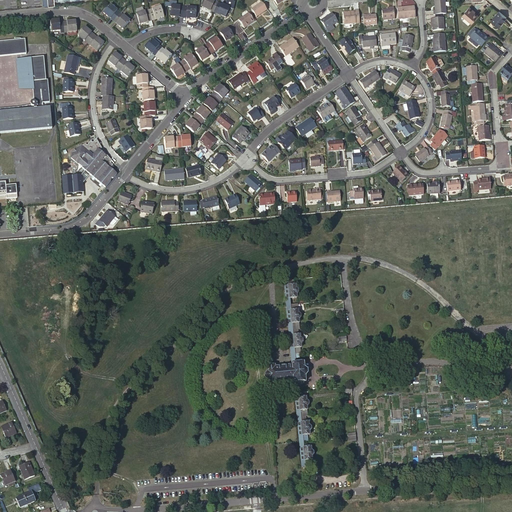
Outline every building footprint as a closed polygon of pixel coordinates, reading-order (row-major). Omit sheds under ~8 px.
[(207,9),(214,12),(218,3),(214,2),(214,1),(211,0),(205,0),(202,6),(202,7),(207,9)] [(433,11),(433,15),(446,14),(444,0),(433,0),(435,11),(433,11)] [(218,3),(214,12),(220,15),(220,16),(225,18),(229,8),(221,4),(221,5),(218,3)] [(261,3),(251,10),(256,17),(266,10),(261,3)] [(108,16),(113,21),(120,13),(117,11),(110,5),(103,13),(107,17),(108,16)] [(175,17),(183,17),(183,8),(180,7),(171,6),(170,17),(175,17)] [(397,8),(398,19),(415,18),(414,6),(397,8)] [(152,10),(149,11),(151,21),(159,18),(159,19),(164,17),(161,7),(152,10)] [(151,21),(149,11),(145,12),(144,12),(143,8),(136,10),(137,15),(136,15),(139,24),(139,25),(144,23),(151,21)] [(183,8),(183,17),(190,18),(195,19),(195,16),(196,8),(187,8),(183,8)] [(474,12),(469,8),(462,15),(471,23),(478,15),(474,12)] [(359,22),(358,10),(354,11),(354,12),(343,13),(344,25),(355,24),(355,22),(359,22)] [(393,10),(387,10),(381,11),(382,21),(394,20),(393,10)] [(498,27),(506,17),(499,11),(491,21),(498,27)] [(120,13),(113,21),(119,26),(123,30),(130,21),(123,16),(122,16),(121,14),(120,13)] [(254,22),(248,13),(238,20),(244,28),(254,22)] [(331,14),(320,21),(326,30),(332,26),(337,22),(336,20),(333,16),(331,14)] [(376,15),(363,16),(363,26),(376,25),(376,15)] [(430,19),(431,23),(432,23),(432,27),(433,31),(444,30),(443,18),(430,19)] [(64,33),(63,23),(60,23),(60,20),(56,21),(50,21),(51,32),(60,31),(60,33),(64,33)] [(71,22),(63,23),(64,33),(68,32),(77,32),(76,21),(71,22)] [(89,30),(85,27),(78,36),(85,41),(88,43),(94,36),(89,31),(89,30)] [(227,27),(220,33),(225,41),(233,36),(227,27)] [(469,38),(481,47),(488,38),(485,35),(484,37),(481,35),(476,30),(474,28),(470,33),(472,35),(469,38)] [(318,47),(313,40),(310,34),(301,40),(309,53),(318,47)] [(381,46),(389,45),(396,45),(395,34),(380,35),(381,46)] [(412,37),(404,35),(403,40),(402,48),(403,48),(402,52),(408,53),(409,49),(410,49),(412,37)] [(444,35),(433,35),(433,39),(432,39),(433,53),(445,52),(444,35)] [(94,36),(88,43),(91,45),(91,46),(98,52),(104,43),(100,40),(94,36)] [(362,36),(358,37),(359,44),(362,44),(362,48),(376,46),(375,36),(362,38),(362,36)] [(15,40),(0,41),(0,56),(26,54),(25,39),(21,40),(21,39),(19,38),(16,38),(14,38),(15,40)] [(160,51),(162,49),(159,46),(162,43),(156,38),(152,40),(150,42),(146,47),(145,48),(149,52),(150,51),(155,56),(157,55),(160,51)] [(209,44),(206,46),(211,54),(217,49),(218,50),(222,47),(216,38),(209,43),(209,44)] [(347,38),(339,43),(342,47),(343,46),(345,49),(348,54),(355,49),(347,38)] [(298,47),(293,39),(279,48),(285,57),(288,55),(298,47)] [(483,53),(495,63),(502,55),(495,49),(490,45),(483,53)] [(211,54),(206,46),(203,48),(202,47),(195,52),(201,61),(205,58),(211,54)] [(171,57),(162,49),(160,51),(157,55),(155,56),(161,61),(161,62),(165,65),(171,57)] [(115,67),(118,69),(124,61),(118,57),(119,56),(115,53),(108,61),(115,67)] [(272,57),(265,62),(270,71),(278,66),(279,67),(283,64),(276,53),(272,56),(272,57)] [(76,67),(78,58),(67,55),(63,72),(73,75),(74,71),(75,71),(76,67)] [(183,61),(181,63),(183,66),(186,71),(192,67),(193,67),(197,64),(191,55),(183,60),(183,61)] [(285,57),(282,59),(288,68),(294,64),(288,55),(285,57)] [(0,133),(53,129),(51,108),(44,108),(43,104),(50,103),(49,81),(47,81),(45,57),(18,60),(20,83),(32,82),(33,101),(32,102),(31,102),(31,103),(30,104),(30,105),(31,106),(31,107),(32,107),(33,107),(34,109),(0,112),(0,133)] [(434,72),(435,75),(441,72),(439,69),(441,68),(436,57),(428,62),(433,72),(434,72)] [(314,62),(311,64),(318,74),(321,72),(322,74),(331,68),(325,60),(317,65),(314,62)] [(124,61),(118,69),(121,71),(121,72),(127,77),(134,69),(130,66),(124,61)] [(247,68),(249,70),(258,64),(257,62),(247,68)] [(183,66),(181,63),(178,65),(177,65),(170,70),(176,78),(180,76),(180,75),(186,71),(183,66)] [(258,64),(249,70),(250,71),(246,74),(253,84),(256,81),(255,79),(264,72),(258,64)] [(511,71),(505,65),(498,73),(502,76),(508,81),(511,75),(511,71)] [(476,67),(466,67),(467,82),(477,81),(476,67)] [(388,70),(383,79),(386,80),(387,79),(395,84),(400,76),(392,71),(392,72),(388,70)] [(375,71),(359,82),(364,89),(380,79),(375,71)] [(435,75),(434,76),(439,86),(441,85),(442,89),(448,86),(446,82),(447,82),(442,72),(441,72),(435,75)] [(248,81),(243,73),(240,75),(239,74),(228,82),(234,90),(244,82),(245,83),(248,81)] [(311,74),(300,81),(306,90),(314,84),(313,82),(316,80),(311,74)] [(137,85),(137,89),(143,88),(147,88),(147,80),(147,75),(144,75),(137,76),(136,76),(137,85)] [(102,79),(101,96),(103,97),(111,97),(113,80),(102,79)] [(68,80),(64,80),(63,80),(63,92),(73,93),(74,80),(68,80)] [(415,88),(404,81),(398,91),(409,98),(415,88)] [(294,84),(285,90),(290,98),(300,92),(294,84)] [(481,84),(471,85),(472,103),(482,102),(481,84)] [(216,90),(212,95),(213,97),(217,101),(219,102),(222,99),(228,92),(220,85),(216,89),(216,90)] [(153,96),(152,88),(147,88),(143,88),(143,101),(144,101),(148,101),(148,103),(153,102),(153,101),(154,101),(153,96)] [(344,110),(355,103),(344,88),(335,94),(343,105),(341,106),(344,110)] [(448,91),(441,92),(441,96),(442,108),(449,107),(449,96),(448,96),(448,95),(448,92),(448,91)] [(213,97),(212,95),(207,101),(206,101),(203,105),(209,110),(208,111),(210,113),(211,112),(214,114),(216,111),(216,110),(214,108),(217,105),(219,102),(217,101),(213,97)] [(111,97),(103,97),(102,110),(113,111),(113,106),(114,97),(111,97)] [(263,104),(264,105),(268,111),(271,115),(276,112),(274,109),(279,106),(279,105),(277,102),(273,97),(263,104)] [(415,105),(414,101),(406,103),(410,120),(419,118),(416,105),(415,105)] [(154,103),(144,104),(144,113),(145,113),(145,117),(150,116),(155,116),(154,108),(154,103)] [(322,119),(334,111),(329,103),(326,105),(325,104),(316,111),(322,119)] [(482,104),(469,105),(470,110),(474,109),(474,122),(476,122),(484,121),(485,121),(484,115),(484,108),(482,109),(482,104)] [(502,121),(506,121),(511,120),(511,104),(504,105),(504,110),(505,113),(505,117),(502,117),(502,121)] [(209,114),(201,107),(198,111),(194,117),(201,124),(203,121),(204,121),(209,114)] [(70,108),(63,109),(64,120),(74,119),(73,108),(70,108)] [(253,123),(257,120),(260,118),(261,119),(264,117),(258,108),(247,115),(253,123)] [(353,108),(345,113),(348,117),(345,119),(349,124),(352,122),(354,126),(361,121),(359,118),(360,117),(357,113),(353,108)] [(451,112),(444,111),(443,115),(440,128),(449,130),(451,116),(450,116),(451,112)] [(221,115),(216,122),(227,131),(233,124),(221,115)] [(145,117),(140,117),(141,130),(151,130),(151,124),(150,124),(150,116),(145,117)] [(201,124),(194,117),(189,123),(185,127),(193,134),(199,127),(199,126),(201,124)] [(310,118),(295,128),(301,137),(305,135),(312,130),(316,127),(310,118)] [(114,120),(105,124),(109,133),(110,132),(111,136),(119,132),(114,120)] [(405,128),(401,122),(395,127),(399,133),(401,131),(405,138),(413,132),(411,129),(408,125),(406,127),(405,128)] [(78,124),(68,126),(70,137),(80,135),(78,124)] [(364,125),(355,131),(363,143),(371,137),(366,129),(364,125)] [(488,126),(477,127),(478,142),(490,141),(490,136),(489,136),(488,126)] [(241,127),(232,138),(239,144),(242,140),(243,141),(249,133),(241,127)] [(312,130),(305,135),(307,138),(314,133),(312,130)] [(447,137),(440,130),(430,142),(432,143),(430,146),(435,151),(437,148),(438,148),(447,137)] [(281,139),(280,137),(279,137),(275,141),(285,150),(295,139),(287,132),(283,136),(281,139)] [(206,133),(200,142),(209,150),(216,141),(206,133)] [(127,136),(118,142),(121,146),(121,145),(126,152),(129,150),(129,151),(131,150),(130,150),(134,147),(127,136)] [(184,137),(177,138),(178,148),(181,147),(182,148),(191,147),(190,136),(184,137)] [(178,148),(177,138),(170,139),(169,138),(164,139),(165,149),(174,148),(178,148)] [(103,186),(105,188),(107,186),(117,174),(110,169),(113,165),(110,164),(112,161),(109,158),(104,152),(103,154),(99,151),(102,149),(96,139),(93,143),(91,142),(87,146),(86,145),(82,146),(81,146),(76,148),(72,152),(71,158),(83,168),(82,168),(85,171),(88,171),(90,169),(93,171),(90,175),(92,177),(92,179),(93,180),(95,180),(100,183),(99,184),(99,185),(101,187),(102,187),(103,186)] [(343,150),(342,142),(342,141),(327,143),(328,152),(343,150)] [(377,144),(374,141),(366,146),(368,150),(370,149),(378,161),(386,155),(378,143),(377,144)] [(270,147),(261,155),(268,163),(279,152),(273,145),(271,148),(270,147)] [(473,148),(474,159),(484,158),(484,151),(485,151),(485,147),(483,147),(473,148)] [(432,153),(428,148),(424,150),(424,149),(414,156),(419,162),(428,156),(428,155),(432,153)] [(7,152),(0,152),(0,202),(11,201),(7,152)] [(460,152),(449,153),(445,154),(445,160),(449,160),(449,162),(461,161),(460,152)] [(218,154),(210,164),(218,170),(225,161),(218,154)] [(361,154),(352,155),(352,160),(352,165),(362,164),(365,163),(365,158),(361,158),(361,154)] [(319,159),(310,160),(310,169),(320,168),(320,167),(323,166),(323,160),(319,160),(319,159)] [(153,172),(160,173),(162,163),(147,160),(145,168),(153,170),(153,172)] [(301,169),(305,168),(304,160),(288,161),(289,170),(294,169),(294,171),(301,171),(301,169)] [(201,175),(200,173),(199,166),(185,169),(187,178),(201,175)] [(399,167),(392,174),(401,183),(408,176),(399,167)] [(184,180),(183,169),(164,171),(165,181),(184,180)] [(85,171),(81,176),(83,177),(83,180),(81,180),(81,182),(83,184),(83,183),(90,175),(85,171)] [(62,177),(63,194),(67,194),(67,195),(68,196),(70,196),(71,195),(71,194),(76,193),(76,194),(78,195),(80,195),(81,194),(81,193),(84,193),(83,184),(81,182),(81,180),(83,180),(83,177),(81,176),(79,175),(62,177)] [(251,176),(244,182),(255,192),(261,185),(251,176)] [(511,176),(507,177),(503,177),(503,187),(511,186),(511,176)] [(489,180),(481,181),(477,181),(477,183),(478,191),(490,190),(489,180)] [(459,182),(446,183),(447,192),(460,191),(459,182)] [(426,185),(427,195),(439,194),(439,184),(432,184),(426,185)] [(422,185),(408,186),(409,196),(423,195),(422,185)] [(320,200),(320,193),(319,189),(315,190),(306,191),(307,201),(320,200)] [(358,189),(353,190),(353,192),(349,192),(350,200),(363,199),(362,189),(358,189)] [(330,192),(326,192),(327,203),(340,202),(339,191),(330,192)] [(380,191),(369,192),(370,202),(381,201),(380,191)] [(121,192),(117,202),(128,206),(131,196),(121,192)] [(296,192),(286,193),(287,203),(297,203),(296,192)] [(274,194),(258,195),(260,206),(275,205),(274,194)] [(231,198),(225,201),(228,210),(240,204),(235,195),(231,197),(231,198)] [(202,202),(198,203),(200,209),(204,209),(204,210),(218,206),(217,202),(218,202),(217,201),(216,198),(202,201),(202,202)] [(77,202),(72,202),(70,204),(71,208),(73,210),(77,209),(79,208),(79,203),(77,202)] [(178,212),(178,203),(174,203),(174,202),(160,202),(161,212),(178,212)] [(187,202),(183,202),(183,212),(196,212),(196,202),(187,202)] [(146,205),(141,204),(139,213),(152,215),(154,204),(146,203),(146,205)] [(107,211),(99,221),(106,228),(109,224),(115,218),(115,217),(107,211)] [(115,218),(109,224),(111,226),(113,225),(118,220),(115,218)] [(294,279),(289,280),(290,299),(298,298),(297,295),(298,295),(299,293),(299,291),(297,289),(297,286),(294,286),(294,279)] [(298,304),(291,305),(293,330),(299,329),(300,329),(299,320),(300,320),(301,318),(301,316),(299,314),(298,304)] [(299,329),(293,330),(296,359),(300,358),(300,354),(301,354),(300,348),(302,348),(302,344),(303,342),(303,340),(301,339),(301,335),(299,335),(299,329)] [(275,366),(268,366),(268,372),(266,375),(266,378),(268,380),(269,380),(270,386),(277,385),(277,383),(294,382),(294,383),(306,382),(306,376),(308,374),(308,371),(305,369),(304,363),(292,364),(292,366),(291,366),(290,366),(276,367),(275,366)] [(299,392),(301,417),(306,416),(308,416),(307,406),(308,406),(309,405),(309,402),(307,401),(306,391),(299,392)] [(299,392),(295,392),(298,419),(302,467),(306,467),(306,464),(306,460),(304,448),(304,442),(303,435),(301,417),(299,392)] [(306,416),(301,417),(303,435),(310,435),(310,431),(312,429),(311,427),(310,426),(309,426),(309,422),(307,422),(306,416)] [(12,423),(1,428),(6,439),(17,434),(12,423)] [(311,447),(304,448),(306,460),(313,460),(313,456),(314,455),(314,452),(312,451),(311,447)] [(35,476),(29,463),(20,467),(25,480),(35,476)] [(16,482),(11,471),(0,476),(5,487),(16,482)] [(30,493),(24,496),(28,505),(36,501),(34,496),(38,494),(36,491),(41,489),(39,484),(29,489),(30,493)] [(28,505),(24,496),(16,499),(20,509),(28,505)]
